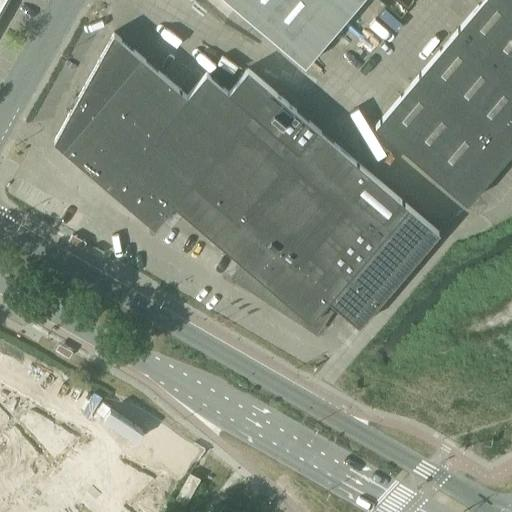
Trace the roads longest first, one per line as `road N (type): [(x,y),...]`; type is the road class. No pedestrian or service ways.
road 1 (unclassified): [(502,511),(0,226)]
road 2 (unclassified): [(0,285),(409,511)]
road 3 (unclassified): [(0,127),(69,0)]
